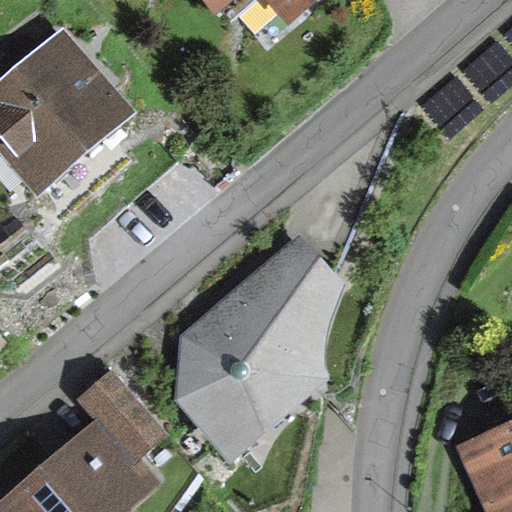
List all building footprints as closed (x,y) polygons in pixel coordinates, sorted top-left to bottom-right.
[(208,0),(215,8),(224,0),(277,0),(286,10),(297,0),(208,0)] [(58,33),(0,84),(0,142),(43,191),(130,114),(58,33)] [(316,357),(338,286),(298,245),(188,337),(183,396),(230,456),(321,382),(316,357)] [(511,511),(511,414),(457,436),(487,511),(511,511)] [(95,426),(0,506),(0,511),(113,511),(145,485),(95,426)]
